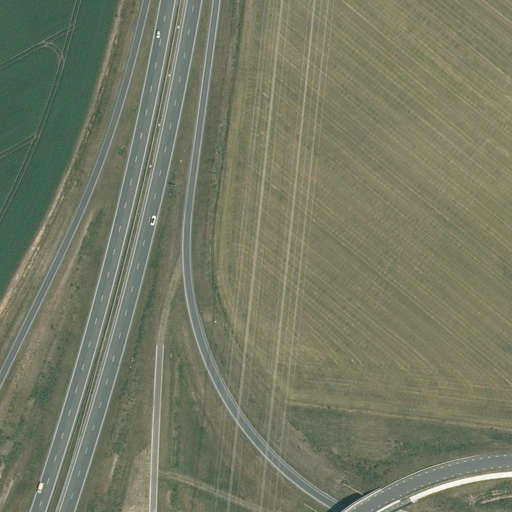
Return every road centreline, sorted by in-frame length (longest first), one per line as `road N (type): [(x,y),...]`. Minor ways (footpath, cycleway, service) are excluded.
road 1 (trunk): [(344,511),(310,491),(241,420),(206,359),(191,310),(187,214),(215,0)]
road 2 (trunk): [(167,0),(124,208),(37,511)]
road 3 (trunk): [(66,511),(153,203),(194,0)]
road 4 (trunk): [(146,0),(93,179),(0,379)]
road 5 (tertiary): [(386,496),(442,472),(511,460)]
